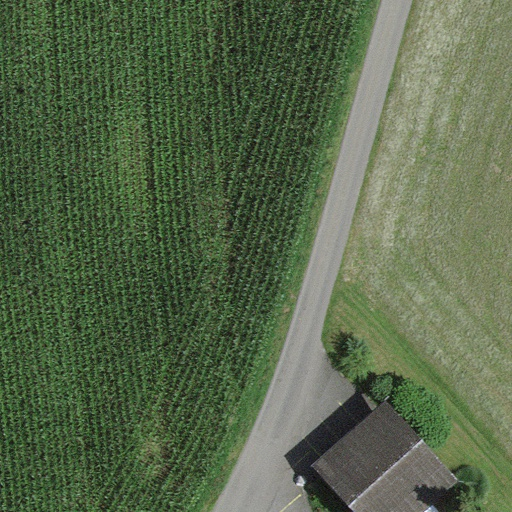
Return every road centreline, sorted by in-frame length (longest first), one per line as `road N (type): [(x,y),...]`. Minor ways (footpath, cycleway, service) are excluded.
road 1 (unclassified): [(306,335),(403,0)]
road 2 (residential): [(231,511),(306,335)]
